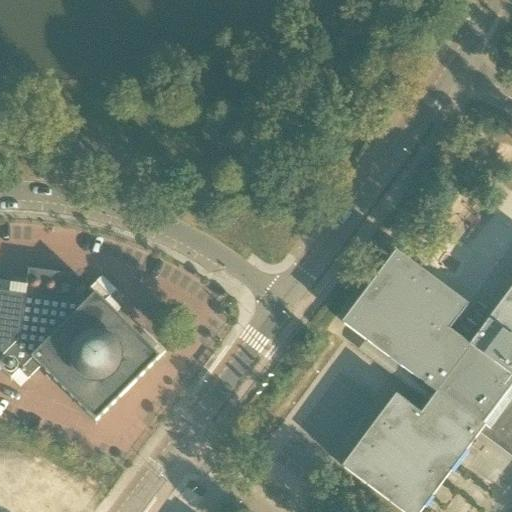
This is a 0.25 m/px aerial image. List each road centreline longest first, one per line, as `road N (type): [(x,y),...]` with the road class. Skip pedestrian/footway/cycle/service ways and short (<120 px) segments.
road 1 (unclassified): [(285,305),(159,229),(106,209),(0,195)]
road 2 (residential): [(285,305),(453,73)]
road 3 (residential): [(179,448),(285,305)]
